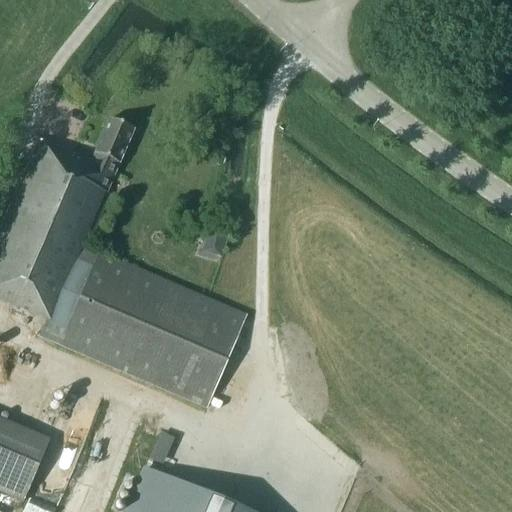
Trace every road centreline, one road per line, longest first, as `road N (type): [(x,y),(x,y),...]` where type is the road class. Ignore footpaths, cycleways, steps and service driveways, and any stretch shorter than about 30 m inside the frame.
road 1 (track): [(303,43),(274,86),(267,119),(262,382),(275,409),(401,511)]
road 2 (tertiary): [(511,201),(303,43)]
